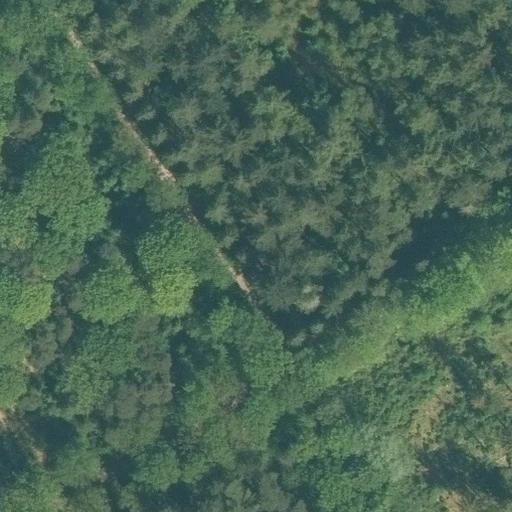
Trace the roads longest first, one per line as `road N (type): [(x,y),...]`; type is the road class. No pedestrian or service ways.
road 1 (track): [(56,0),(294,362),(332,443),(381,511)]
road 2 (track): [(52,511),(511,229)]
